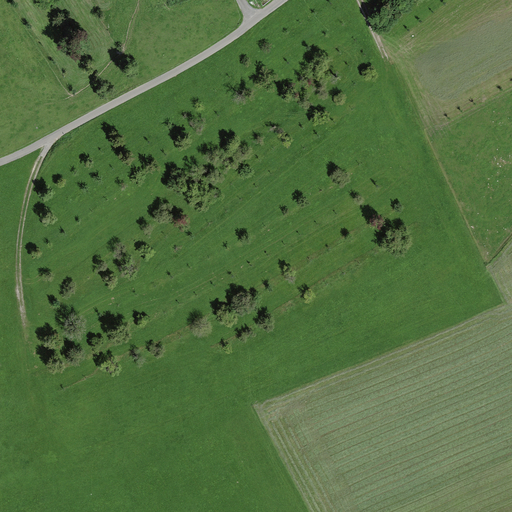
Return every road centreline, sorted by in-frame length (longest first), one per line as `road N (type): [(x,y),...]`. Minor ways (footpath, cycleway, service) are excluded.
road 1 (unclassified): [(0,161),(190,65),(281,0)]
road 2 (track): [(34,389),(18,273),(26,188),(50,139)]
